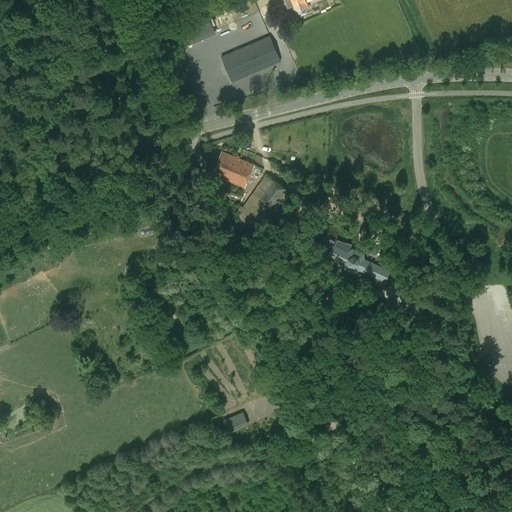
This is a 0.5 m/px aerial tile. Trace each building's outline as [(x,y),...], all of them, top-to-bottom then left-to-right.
[(231,0),(206,11),(204,4),(172,17),(185,47),(216,34),(211,22),(261,2),(260,0),(231,0)] [(284,0),(287,4),(291,2),(297,14),(309,9),(305,0),(284,0)] [(281,62),(270,36),(221,57),(232,83),(281,62)] [(213,175),(245,188),(254,165),(222,152),(213,175)] [(238,212),(254,241),(288,191),(265,176),(253,194),(251,193),(238,212)] [(69,234),(50,240),(53,249),(72,244),(69,234)] [(385,281),(389,270),(363,259),(361,253),(354,250),(348,252),(333,245),(329,256),(343,263),(346,269),(353,272),(358,269),(385,281)] [(238,416),(230,419),(232,424),(240,421),(238,416)]
